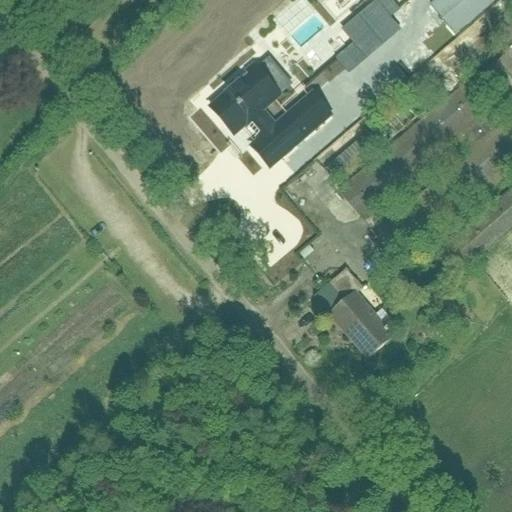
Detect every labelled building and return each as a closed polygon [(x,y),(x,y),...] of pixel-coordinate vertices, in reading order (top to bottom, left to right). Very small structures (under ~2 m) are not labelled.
[(374,26),(368,31),(381,47),(399,32),(389,20),(398,13),(387,0),(382,0),(365,15),(374,26)] [(438,0),(431,7),(456,37),(499,0),(438,0)] [(426,24),(408,34),(417,50),(435,40),(426,24)] [(490,81),(510,103),(511,101),(511,82),(505,74),(511,67),(511,53),(509,50),(503,55),(505,57),(485,73),(491,80),(490,81)] [(236,88),(211,110),(234,137),(246,127),(259,142),(252,149),(270,170),(325,122),(330,117),(312,96),(275,128),(262,113),(279,98),(253,68),(233,85),(236,88)] [(511,173),(511,136),(503,127),(496,133),(479,113),(488,106),(468,83),(339,193),(359,217),(454,136),(470,155),(376,237),(401,267),(511,172),(511,173)] [(365,137),(324,172),(337,188),(379,152),(365,137)] [(301,210),(310,206),(300,187),(291,191),(301,210)] [(454,279),(511,228),(511,191),(436,258),(454,279)] [(367,360),(392,338),(356,295),(361,290),(346,272),(328,288),(343,305),(329,316),(367,360)]
